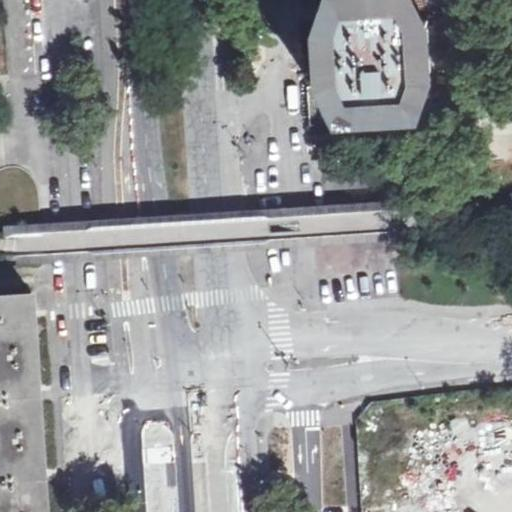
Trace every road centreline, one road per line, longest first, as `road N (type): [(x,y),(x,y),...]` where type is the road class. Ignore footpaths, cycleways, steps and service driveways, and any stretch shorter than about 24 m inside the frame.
road 1 (secondary): [(138,0),(174,378)]
road 2 (secondary): [(221,373),(199,0)]
road 3 (unclassified): [(221,373),(397,359),(511,361)]
road 4 (secondary): [(221,511),(221,373)]
road 5 (secondary): [(174,378),(186,511)]
